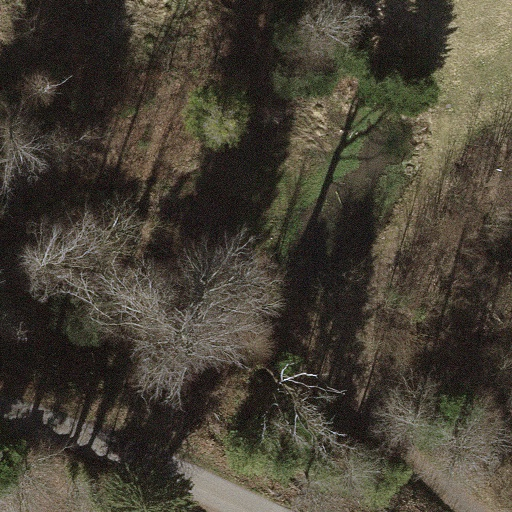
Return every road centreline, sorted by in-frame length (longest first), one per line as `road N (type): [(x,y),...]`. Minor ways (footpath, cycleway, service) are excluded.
road 1 (residential): [(259,511),(74,433),(0,411)]
road 2 (track): [(478,511),(320,362)]
